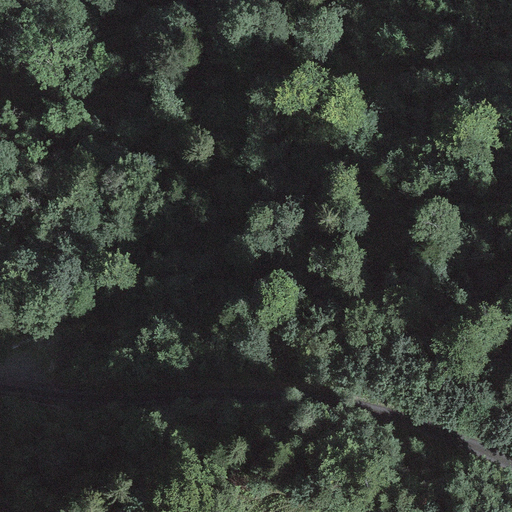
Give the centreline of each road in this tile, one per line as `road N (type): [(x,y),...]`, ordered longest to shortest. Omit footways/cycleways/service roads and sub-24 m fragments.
road 1 (track): [(0,369),(43,379),(213,381),(370,395),(511,451)]
road 2 (track): [(511,59),(0,101)]
